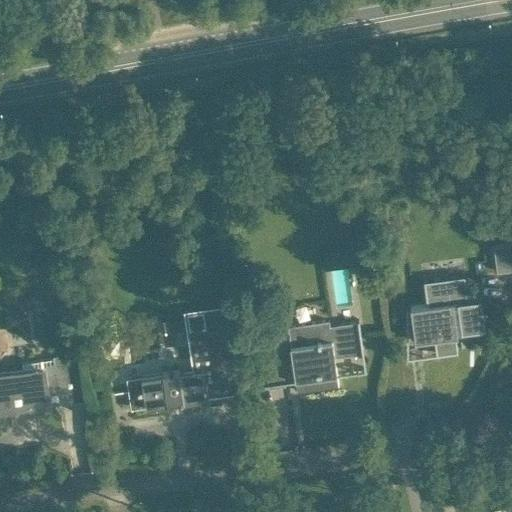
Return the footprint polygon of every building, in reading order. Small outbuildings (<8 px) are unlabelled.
[(497,271),(511,269),(511,244),(495,246),(497,271)] [(371,248),(353,250),(355,264),(372,262),(371,248)] [(423,265),(425,277),(466,269),(464,258),(423,265)] [(461,329),(485,326),(481,295),(468,297),(464,273),(424,279),(427,298),(427,303),(404,306),(406,320),(412,319),(415,339),(416,339),(416,340),(435,338),(437,352),(458,350),(456,334),(454,334),(454,328),(461,327),(461,329)] [(163,372),(127,377),(129,389),(129,390),(131,407),(167,401),(168,403),(174,402),(174,400),(178,400),(178,402),(184,401),(184,399),(220,393),(219,387),(243,384),(244,384),(242,370),(232,302),(205,306),(214,365),(193,368),(179,370),(179,368),(173,369),(173,370),(169,370),(169,369),(163,370),(163,372)] [(339,384),(335,355),(362,352),(357,319),(351,320),(329,323),(329,318),(288,323),(288,329),(259,333),(262,360),(284,357),(283,351),(291,350),(297,389),(339,384)] [(0,372),(0,415),(3,415),(2,409),(48,402),(60,400),(85,396),(83,377),(80,358),(79,351),(53,355),(54,357),(23,362),(24,369),(0,372)]
